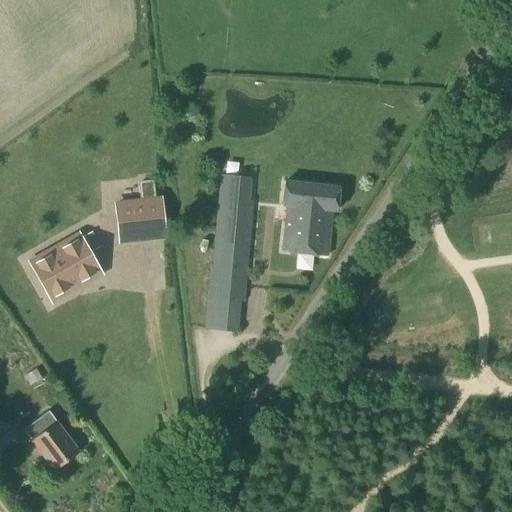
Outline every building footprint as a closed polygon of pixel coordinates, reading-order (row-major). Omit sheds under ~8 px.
[(210,262),(205,331),(240,334),(257,171),(222,168),(211,262),(210,262)] [(335,212),(338,187),(284,181),(281,208),(285,208),(281,252),(326,257),(331,212),(335,212)] [(166,240),(161,197),(113,202),(118,245),(165,240),(166,240)] [(98,246),(91,233),(82,238),(79,233),(26,261),(50,305),(103,276),(90,251),(98,246)] [(90,421),(133,442),(139,429),(96,409),(90,421)] [(48,415),(24,434),(32,444),(53,471),(77,453),(55,424),(48,415)]
